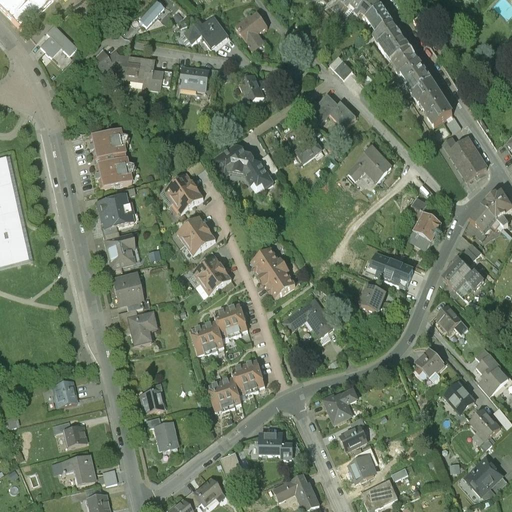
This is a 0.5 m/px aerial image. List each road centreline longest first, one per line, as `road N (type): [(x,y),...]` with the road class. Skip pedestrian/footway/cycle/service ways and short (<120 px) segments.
road 1 (residential): [(0,27),(48,128),(140,508)]
road 2 (residential): [(331,79),(114,43)]
road 3 (residential): [(389,0),(501,176)]
road 4 (residential): [(214,207),(291,394)]
road 5 (residential): [(291,394),(140,508)]
road 6 (residential): [(459,212),(331,79)]
road 7 (residential): [(415,320),(383,362),(291,394)]
road 8 (residential): [(291,394),(342,511)]
